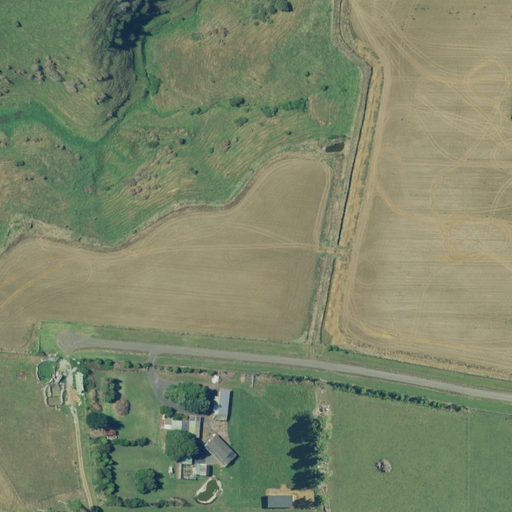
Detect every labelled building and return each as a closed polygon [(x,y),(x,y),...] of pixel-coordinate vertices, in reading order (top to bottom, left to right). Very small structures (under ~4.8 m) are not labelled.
[(227,389),(217,389),(217,396),(212,395),(211,405),(210,419),(224,420),(227,389)] [(114,417),(102,419),(104,437),(116,435),(114,417)] [(187,431),(188,421),(171,419),(162,418),(161,428),(187,431)] [(188,421),(187,431),(186,436),(196,437),(198,421),(192,421),(193,418),(188,418),(188,421)] [(189,464),(190,456),(180,455),(180,463),(189,464)] [(207,465),(195,464),(194,474),(206,475),(207,465)] [(193,471),(180,470),(179,478),(193,479),(193,471)]
